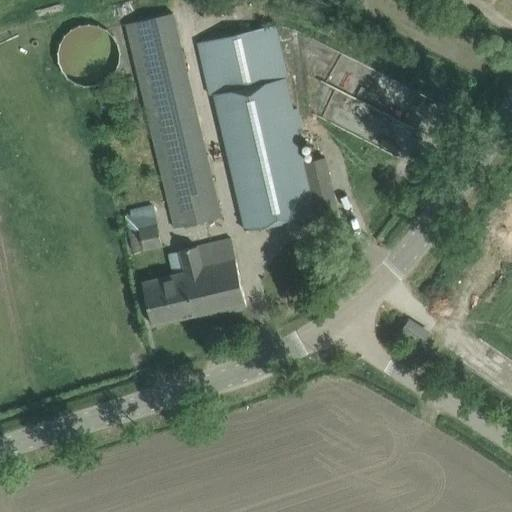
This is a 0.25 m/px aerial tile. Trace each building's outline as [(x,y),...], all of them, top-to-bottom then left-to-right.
[(174,13),(127,24),(175,227),(223,216),(174,13)] [(325,157),(304,162),(296,127),(301,125),(297,108),(292,109),(284,78),(287,77),(275,24),(198,42),(210,95),(214,94),(246,231),(337,209),(325,157)] [(110,89),(98,92),(102,107),(113,105),(110,89)] [(154,208),(126,214),(134,250),(162,244),(154,208)] [(247,307),(236,259),(231,238),(179,250),(185,274),(143,284),(153,326),(195,316),(196,319),(247,307)]
